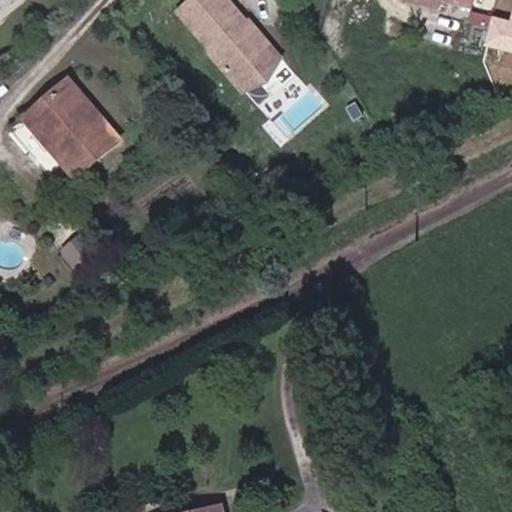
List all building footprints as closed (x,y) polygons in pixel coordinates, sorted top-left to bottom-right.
[(241,88),(279,56),(247,19),(245,20),(227,0),(186,0),(177,9),(211,49),(209,50),(241,88)] [(511,52),(511,17),(511,20),(493,16),(486,46),(511,52)] [(119,137),(94,116),(99,109),(69,82),(27,123),(83,176),(119,137)] [(99,109),(94,116),(119,137),(124,132),(99,109)] [(63,255),(67,262),(88,248),(84,242),(63,255)] [(99,265),(88,248),(67,262),(76,278),(99,265)]
